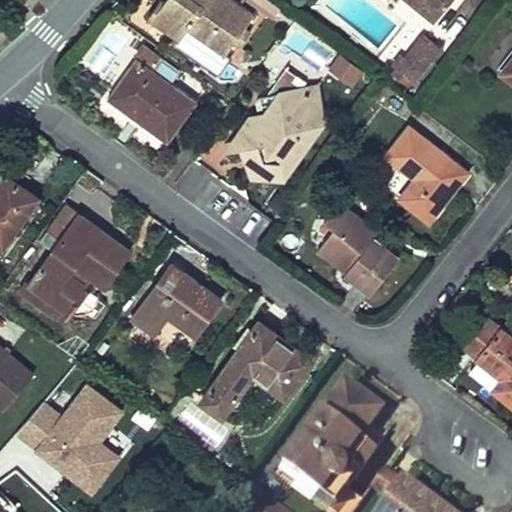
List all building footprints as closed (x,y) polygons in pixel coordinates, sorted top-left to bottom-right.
[(183,40),(191,27),(228,52),(253,13),(232,0),(157,0),(147,17),(183,40)] [(403,0),(438,26),(457,0),(403,0)] [(434,47),(416,34),(399,56),(395,53),(388,62),(410,78),(434,47)] [(511,44),(495,67),(511,79),(511,44)] [(347,72),(355,60),(335,45),(326,57),(347,72)] [(137,51),(108,92),(141,116),(172,137),(201,97),(137,51)] [(250,103),(222,139),(237,138),(240,161),(242,174),(281,169),(318,117),(305,107),(316,93),(277,67),(261,88),(254,82),(247,91),(250,103)] [(385,89),(377,103),(403,118),(411,104),(385,89)] [(395,191),(428,214),(455,176),(463,165),(401,121),(381,150),(410,170),(395,191)] [(4,167),(0,172),(0,238),(9,245),(44,196),(4,167)] [(327,195),(312,217),(322,224),(305,251),(326,265),(363,289),(389,250),(363,233),(370,223),(327,195)] [(51,228),(64,238),(27,287),(75,322),(98,289),(86,279),(96,266),(113,278),(134,247),(80,209),(70,202),(51,228)] [(183,254),(125,329),(148,347),(162,329),(188,349),(232,292),(194,262),(183,254)] [(511,323),(489,306),(465,337),(475,344),(503,365),(492,380),(511,395),(511,323)] [(266,315),(211,391),(233,407),(264,363),(294,385),(318,353),(276,323),(266,315)] [(0,403),(6,409),(35,375),(0,344),(0,403)] [(330,511),(356,511),(366,498),(350,486),(378,445),(365,436),(383,409),(356,390),(343,381),(283,468),(336,505),(330,511)] [(95,444),(120,416),(88,388),(61,418),(44,402),(18,433),(54,464),(58,459),(76,475),(83,466),(98,479),(114,460),(95,444)] [(131,408),(123,418),(142,432),(150,422),(131,408)] [(465,511),(424,482),(409,472),(381,511),(465,511)] [(277,504),(286,488),(268,477),(259,493),(277,504)] [(284,511),(254,491),(239,511),(284,511)] [(0,494),(0,511),(14,511),(16,510),(0,494)]
